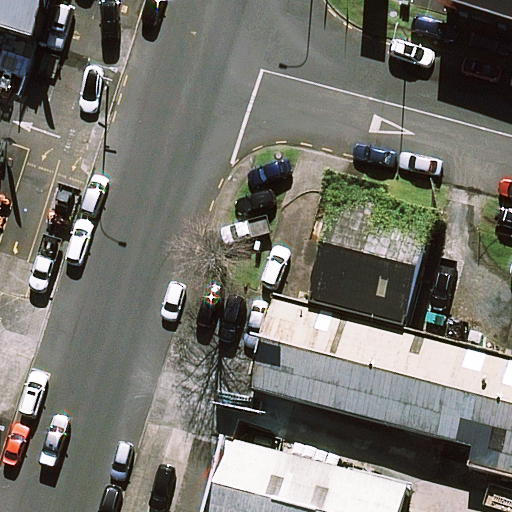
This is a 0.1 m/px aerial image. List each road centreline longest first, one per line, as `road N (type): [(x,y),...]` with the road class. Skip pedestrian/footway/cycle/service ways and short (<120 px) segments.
road 1 (residential): [(55,511),(201,54)]
road 2 (unclassified): [(511,134),(201,54)]
